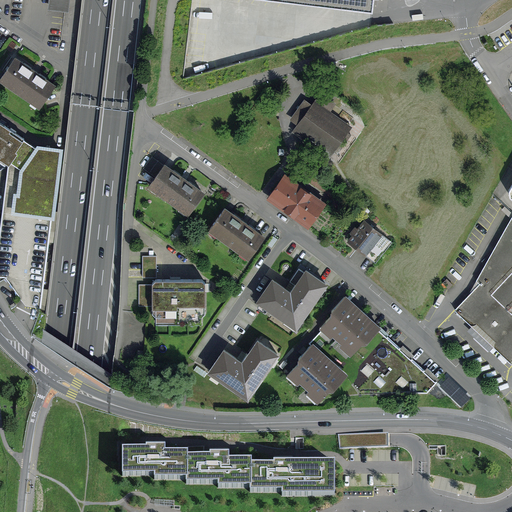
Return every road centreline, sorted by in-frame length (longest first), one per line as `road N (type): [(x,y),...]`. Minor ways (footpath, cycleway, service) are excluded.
road 1 (motorway): [(97,0),(41,511)]
road 2 (motorway): [(74,511),(129,0)]
road 3 (residential): [(490,430),(491,407),(479,392),(334,260),(139,127)]
road 4 (tertiary): [(490,430),(434,419),(189,421),(106,402),(45,370)]
road 5 (tertiary): [(45,370),(21,511)]
road 6 (residential): [(476,0),(464,5),(472,47),(511,102)]
